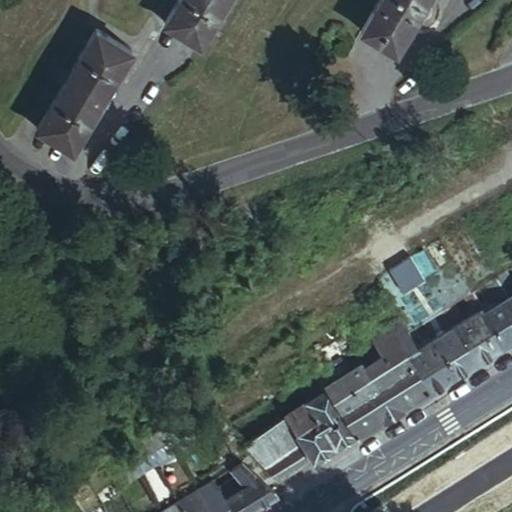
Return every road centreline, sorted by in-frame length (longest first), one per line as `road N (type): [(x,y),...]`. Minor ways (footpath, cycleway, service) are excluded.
road 1 (unclassified): [(511,85),(177,194),(90,205),(39,193),(0,169)]
road 2 (secondary): [(511,382),(302,511)]
